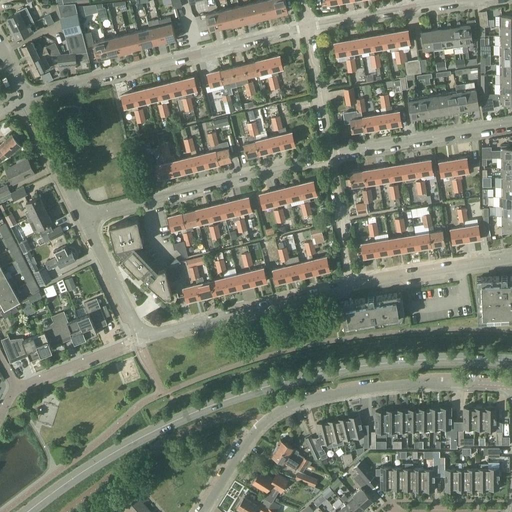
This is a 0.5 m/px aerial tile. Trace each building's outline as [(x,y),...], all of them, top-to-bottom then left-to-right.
[(182,6),(180,0),(171,0),(173,9),(182,6)] [(255,20),(266,17),(262,0),(250,3),(255,20)] [(266,17),(277,15),(273,0),(261,0),(262,0),(266,17)] [(273,0),(277,15),(288,12),(285,0),(273,0)] [(58,4),(61,17),(78,13),(75,3),(58,4)] [(244,23),(255,20),(250,3),(239,6),(244,23)] [(28,27),(35,24),(27,6),(25,7),(18,11),(18,12),(8,17),(11,23),(8,24),(12,32),(26,25),(28,27)] [(233,26),(244,23),(239,6),(228,8),(233,26)] [(105,7),(103,7),(97,7),(100,20),(108,18),(105,7)] [(232,26),(233,26),(228,8),(217,11),(221,27),(232,24),(232,26)] [(210,30),(221,27),(217,11),(206,14),(210,30)] [(479,26),(493,26),(493,19),(487,19),(487,12),(478,12),(479,26)] [(65,35),(82,31),(78,13),(61,17),(65,35)] [(500,25),(511,25),(511,14),(501,15),(499,15),(500,25)] [(159,19),(164,41),(176,38),(170,17),(159,19)] [(153,44),(164,41),(159,19),(159,20),(160,25),(149,28),(153,44)] [(460,21),(463,43),(463,46),(464,52),(468,52),(467,46),(473,45),(472,42),(473,42),(471,31),(477,31),(475,19),(467,20),(466,24),(460,25),(460,21)] [(450,22),(453,45),(454,48),(463,46),(463,43),(460,21),(457,21),(457,25),(451,26),(450,22)] [(447,26),(441,27),(444,46),(445,49),(454,48),(453,45),(450,22),(448,22),(447,26)] [(444,46),(441,27),(441,23),(438,24),(438,28),(432,29),(431,25),(434,47),(444,46)] [(26,25),(12,32),(16,40),(38,29),(35,24),(28,27),(26,25)] [(428,48),(434,47),(431,25),(429,25),(428,29),(421,30),(424,51),(429,51),(428,48)] [(500,35),(511,34),(511,25),(500,25),(500,35)] [(142,47),(153,44),(149,28),(138,31),(142,47)] [(404,56),(405,61),(408,61),(406,52),(408,51),(410,48),(409,42),(410,42),(408,29),(396,32),(398,44),(399,50),(395,51),(396,57),(404,56)] [(65,35),(70,54),(75,53),(87,52),(82,31),(65,35)] [(132,49),(142,47),(138,31),(127,34),(131,51),(132,51),(132,49)] [(109,56),(105,39),(94,42),(91,32),(85,33),(89,46),(94,45),(98,59),(109,56)] [(386,46),(398,44),(396,32),(384,34),(386,46)] [(120,54),(131,51),(127,34),(116,36),(120,54)] [(374,48),(386,46),(384,34),(371,36),(374,48)] [(500,45),(511,44),(511,34),(500,35),(500,45)] [(109,56),(120,54),(116,36),(105,39),(109,56)] [(371,36),(359,38),(361,50),(369,49),(369,55),(370,55),(375,54),(374,48),(371,36)] [(485,37),(481,37),(481,45),(485,45),(489,45),(489,38),(485,38),(485,37)] [(354,51),(361,50),(359,38),(347,40),(350,59),(355,58),(356,58),(354,51)] [(338,61),(346,60),(350,59),(347,40),(335,42),(337,54),(338,61)] [(22,45),(28,59),(39,55),(48,50),(47,47),(43,49),(40,44),(35,46),(32,41),(22,45)] [(500,54),(511,53),(511,44),(500,45),(500,54)] [(45,58),(51,55),(48,50),(39,55),(28,59),(32,67),(30,68),(34,77),(43,73),(42,71),(50,67),(45,58)] [(70,54),(58,55),(59,66),(76,64),(76,60),(89,58),(87,52),(75,53),(70,54)] [(500,64),(511,63),(511,53),(500,54),(500,64)] [(271,70),(272,76),(277,75),(279,74),(277,68),(283,67),(280,55),(268,58),(271,70)] [(256,61),(259,73),(271,70),(268,58),(256,61)] [(456,62),(456,67),(464,66),(463,61),(458,62),(457,58),(455,58),(456,62)] [(408,61),(405,61),(405,62),(407,74),(410,74),(414,73),(421,72),(421,71),(420,59),(408,61)] [(247,76),(259,73),(256,61),(244,64),(247,76)] [(511,63),(500,64),(500,74),(502,74),(511,73),(511,63)] [(244,64),(232,67),(235,79),(236,85),(244,83),(248,82),(247,76),(244,64)] [(227,81),(235,79),(232,67),(220,70),(224,88),(229,87),(227,81)] [(211,85),(205,86),(207,92),(220,89),(224,88),(220,70),(208,73),(211,85)] [(511,73),(502,74),(502,83),(511,82),(511,73)] [(406,76),(400,77),(400,79),(402,89),(408,88),(406,76)] [(194,77),(182,80),(186,97),(191,96),(190,90),(197,89),(194,77)] [(181,99),(182,98),(186,97),(182,80),(170,82),(173,94),(179,93),(181,99)] [(244,83),(246,89),(254,87),(253,81),(248,82),(244,83)] [(278,81),(270,83),(271,89),(280,87),(278,81)] [(167,96),(173,94),(170,82),(158,85),(161,97),(162,103),(167,102),(168,102),(167,96)] [(500,83),(500,93),(511,93),(511,82),(502,83),(500,83)] [(462,91),(456,92),(459,110),(460,115),(462,115),(463,110),(469,109),(470,113),(466,90),(465,83),(461,83),(462,91)] [(146,88),(149,100),(161,97),(158,85),(146,88)] [(224,88),(220,89),(222,95),(231,93),(229,87),(224,88)] [(256,93),(254,87),(246,89),(247,95),(256,93)] [(355,94),(353,87),(343,89),(345,96),(355,94)] [(137,103),(149,100),(146,88),(134,91),(137,103)] [(466,90),(470,113),(472,113),(472,108),(479,107),(476,88),(466,90)] [(122,94),(125,106),(137,103),(134,91),(122,94)] [(437,93),(437,95),(440,114),(441,118),(443,118),(444,113),(450,112),(447,93),(446,92),(437,93)] [(447,93),(450,112),(450,117),(453,116),(454,111),(459,110),(456,92),(447,93)] [(232,99),(231,93),(222,95),(223,101),(232,99)] [(379,95),(380,102),(389,100),(388,93),(379,95)] [(511,93),(500,93),(500,103),(502,103),(511,102),(511,93)] [(480,99),(482,111),(489,110),(487,98),(487,94),(481,94),(480,99)] [(431,115),(431,120),(434,119),(434,115),(440,114),(437,95),(428,97),(431,115)] [(186,97),(182,98),(184,104),(192,102),(191,96),(186,97)] [(415,118),(421,117),(418,98),(418,96),(408,98),(409,100),(408,100),(412,123),(415,122),(415,118)] [(421,117),(422,121),(424,121),(425,116),(431,115),(428,97),(418,98),(421,117)] [(380,102),(381,108),(390,107),(389,100),(380,102)] [(167,102),(162,103),(158,104),(160,110),(168,108),(167,102)] [(192,102),(184,104),(185,111),(194,108),(192,102)] [(134,110),(136,116),(144,114),(143,108),(139,109),(134,110)] [(168,108),(160,110),(161,117),(170,114),(168,108)] [(357,110),(343,112),(345,124),(351,123),(352,131),(365,129),(363,117),(362,117),(361,111),(358,112),(357,110)] [(387,113),(389,125),(402,123),(400,111),(387,113)] [(377,127),(389,125),(387,113),(375,115),(377,127)] [(146,121),(144,114),(136,116),(137,123),(138,123),(142,122),(145,121),(146,121)] [(276,117),(271,118),(273,125),(282,123),(281,119),(280,115),(276,117)] [(365,129),(377,127),(375,115),(363,117),(365,129)] [(229,124),(227,117),(214,121),(215,127),(229,124)] [(247,124),(249,130),(258,127),(256,121),(247,124)] [(258,127),(249,130),(250,136),(255,135),(259,133),(258,127)] [(280,135),(283,147),(295,144),(292,132),(287,133),(286,127),(283,128),(279,129),(280,135)] [(208,133),(209,139),(218,137),(216,131),(208,133)] [(12,135),(0,145),(0,162),(6,156),(7,157),(21,145),(12,135)] [(250,142),(244,144),(247,156),(248,158),(254,157),(253,154),(259,153),(256,141),(255,135),(250,136),(248,136),(250,142)] [(271,150),(283,147),(280,135),(268,138),(271,150)] [(184,139),(185,145),(194,143),(193,137),(184,139)] [(211,145),(211,146),(215,145),(219,144),(218,137),(209,139),(211,145)] [(271,150),(268,138),(256,141),(259,153),(271,150)] [(142,142),(146,156),(152,154),(149,140),(142,142)] [(160,145),(161,152),(170,149),(169,143),(160,145)] [(187,151),(187,152),(191,151),(196,149),(194,143),(185,145),(187,151)] [(211,151),(204,153),(207,165),(219,162),(216,150),(217,150),(215,145),(211,146),(211,145),(210,146),(211,151)] [(501,150),(492,150),(492,146),(482,147),(482,157),(487,157),(501,157),(511,156),(511,147),(503,147),(503,148),(501,148),(501,150)] [(216,150),(219,162),(231,159),(228,147),(217,150),(216,150)] [(188,157),(180,159),(183,171),(195,168),(192,156),(191,151),(187,152),(187,151),(186,152),(188,157)] [(204,153),(197,155),(192,156),(195,168),(207,165),(204,153)] [(183,171),(180,159),(176,160),(174,154),(171,155),(167,156),(171,174),(183,171)] [(159,178),(171,174),(167,156),(162,157),(164,163),(156,165),(159,178)] [(501,167),(511,166),(511,156),(501,157),(501,167)] [(17,163),(6,168),(13,183),(35,173),(28,158),(26,158),(25,157),(24,157),(17,160),(16,161),(17,163)] [(467,157),(453,159),(455,173),(469,170),(467,157)] [(431,159),(417,162),(419,175),(433,172),(431,159)] [(453,159),(439,162),(441,175),(450,174),(455,173),(453,159)] [(407,182),(415,181),(414,175),(419,175),(417,162),(404,164),(406,177),(407,182)] [(392,179),(406,177),(404,164),(390,166),(392,179)] [(379,181),(392,179),(390,166),(377,168),(379,181)] [(511,166),(501,167),(501,176),(511,176),(511,166)] [(377,168),(363,170),(365,183),(379,181),(377,168)] [(363,170),(350,173),(352,186),(365,183),(363,170)] [(511,176),(501,176),(501,186),(511,185),(511,176)] [(300,184),(303,196),(316,193),(313,181),(300,184)] [(7,184),(0,187),(0,197),(10,193),(12,192),(7,184)] [(300,184),(287,187),(290,200),(291,206),(300,204),(305,202),(303,196),(300,184)] [(501,196),(503,196),(506,196),(511,195),(511,185),(501,186),(501,196)] [(10,193),(14,200),(27,193),(23,186),(12,192),(10,193)] [(426,193),(425,186),(416,188),(417,195),(426,193)] [(277,203),(290,200),(287,187),(274,191),(277,203)] [(260,194),(263,206),(277,203),(274,191),(260,194)] [(488,193),(488,205),(496,205),(497,193),(488,193)] [(477,194),(464,195),(465,206),(478,205),(477,194)] [(511,195),(506,196),(503,196),(501,196),(499,196),(499,205),(503,205),(511,205),(511,195)] [(32,216),(46,210),(39,196),(26,202),(30,210),(25,213),(28,218),(32,216)] [(248,197),(235,200),(238,213),(239,213),(252,210),(248,197)] [(234,215),(235,220),(240,219),(239,213),(238,213),(235,200),(222,204),(225,217),(234,215)] [(300,204),(302,210),(311,208),(309,201),(305,202),(300,204)] [(364,202),(356,204),(358,214),(370,212),(368,202),(364,203),(364,202)] [(212,220),(225,217),(222,204),(208,207),(212,220)] [(503,215),(511,215),(511,205),(503,205),(503,215)] [(195,210),(198,223),(212,220),(208,207),(195,210)] [(274,210),(276,216),(284,214),(283,208),(274,210)] [(312,214),(311,208),(302,210),(304,216),(312,214)] [(32,216),(28,218),(34,231),(39,229),(44,239),(45,242),(51,240),(65,233),(61,225),(53,229),(50,224),(52,223),(46,210),(32,216)] [(185,227),(198,223),(195,210),(182,214),(185,227)] [(420,215),(422,221),(431,220),(430,213),(420,215)] [(168,217),(172,230),(185,227),(182,214),(168,217)] [(276,216),(277,222),(286,220),(284,214),(276,216)] [(16,224),(27,220),(25,215),(15,219),(16,224)] [(511,215),(503,215),(501,215),(501,225),(502,225),(502,234),(511,232),(511,215)] [(240,219),(235,220),(236,220),(237,226),(246,224),(245,217),(240,219)] [(166,298),(168,295),(172,294),(166,268),(158,270),(156,272),(133,248),(127,254),(124,250),(123,248),(143,243),(137,219),(109,226),(115,250),(123,258),(122,258),(139,276),(141,274),(148,281),(147,282),(154,288),(156,287),(159,290),(159,292),(166,298)] [(0,229),(4,238),(11,234),(5,222),(3,224),(1,220),(0,221),(0,229)] [(431,220),(422,221),(423,228),(432,226),(431,220)] [(465,226),(467,239),(480,237),(478,224),(470,225),(469,220),(468,220),(464,220),(465,226)] [(208,226),(210,232),(219,230),(217,224),(208,226)] [(248,230),(246,224),(237,226),(239,232),(248,230)] [(458,227),(451,229),(453,241),(467,239),(465,226),(458,227)] [(321,227),(310,230),(312,236),(323,234),(321,227)] [(191,230),(183,233),(184,239),(193,237),(191,230)] [(219,230),(210,232),(211,238),(220,236),(219,230)] [(429,232),(431,245),(445,243),(443,230),(429,232)] [(418,248),(431,245),(429,232),(416,235),(418,248)] [(10,249),(17,245),(11,234),(4,238),(10,249)] [(404,250),(418,248),(416,235),(402,237),(404,250)] [(193,237),(184,239),(186,245),(195,243),(193,237)] [(391,252),(404,250),(402,237),(389,239),(391,252)] [(31,250),(26,239),(20,242),(19,243),(24,253),(25,253),(31,250)] [(391,252),(389,239),(375,241),(377,254),(391,252)] [(304,242),(306,249),(315,246),(313,240),(304,242)] [(187,256),(183,241),(172,244),(173,249),(176,248),(183,257),(187,256)] [(364,257),(377,254),(375,241),(362,244),(364,257)] [(76,260),(75,257),(76,256),(75,252),(73,252),(72,250),(69,251),(65,244),(53,250),(56,257),(45,262),(49,270),(60,264),(61,267),(76,260)] [(16,260),(23,256),(17,245),(10,249),(16,260)] [(306,249),(307,255),(316,252),(315,246),(306,249)] [(278,249),(279,255),(288,253),(287,247),(278,249)] [(241,254),(243,261),(251,258),(250,252),(241,254)] [(279,255),(281,261),(285,260),(290,259),(288,253),(279,255)] [(21,271),(28,268),(23,256),(16,260),(21,271)] [(313,260),(317,272),(330,269),(327,256),(313,260)] [(290,259),(285,260),(287,266),(290,279),(303,276),(300,263),(299,257),(290,259)] [(177,265),(181,262),(176,258),(168,266),(169,268),(177,265)] [(300,263),(303,276),(317,272),(313,260),(300,263)] [(216,266),(217,273),(226,271),(225,264),(216,266)] [(191,273),(199,271),(197,265),(189,267),(189,269),(190,268),(191,273)] [(50,279),(44,266),(33,271),(39,285),(50,279)] [(287,266),(273,270),(276,282),(290,279),(287,266)] [(0,282),(8,278),(12,276),(9,271),(5,273),(2,267),(0,268),(0,282)] [(27,282),(34,279),(28,268),(21,271),(27,282)] [(250,271),(253,284),(267,281),(264,268),(250,271)] [(198,277),(201,277),(199,271),(191,273),(192,277),(191,277),(192,279),(196,278),(198,278),(198,277)] [(240,287),(253,284),(250,271),(237,274),(240,287)] [(227,291),(240,287),(237,274),(224,278),(227,291)] [(511,275),(481,277),(481,284),(476,284),(477,313),(482,313),(482,320),(511,318),(511,275)] [(197,284),(200,297),(214,294),(210,281),(202,283),(201,277),(198,277),(198,278),(196,278),(197,284)] [(0,296),(14,289),(8,278),(0,282),(0,296)] [(214,294),(227,291),(224,278),(210,281),(214,294)] [(34,279),(27,282),(32,293),(40,290),(34,279)] [(187,301),(200,297),(197,284),(184,288),(187,301)] [(21,300),(14,289),(0,296),(0,300),(5,309),(21,300)] [(40,290),(28,296),(31,302),(42,296),(40,290)] [(401,292),(340,302),(344,322),(347,321),(348,326),(348,327),(401,319),(400,313),(404,312),(401,292)] [(85,306),(75,310),(78,317),(86,337),(97,332),(95,327),(106,323),(106,324),(107,324),(97,298),(84,303),(85,306)] [(4,318),(18,310),(14,304),(0,312),(4,318)] [(64,311),(51,316),(62,342),(63,342),(62,340),(73,336),(75,341),(86,337),(78,317),(68,322),(64,311)] [(44,331),(34,335),(41,355),(53,350),(50,345),(61,340),(62,342),(51,316),(54,322),(43,329),(44,331)] [(41,355),(34,335),(24,339),(23,337),(10,339),(8,333),(7,333),(8,337),(2,340),(7,352),(13,350),(17,360),(18,359),(17,358),(28,354),(30,359),(41,355)] [(441,407),(440,428),(445,428),(445,434),(451,434),(457,434),(457,430),(457,421),(452,421),(452,406),(441,406),(441,407)] [(429,408),(429,428),(440,429),(440,428),(441,407),(429,407),(429,408)] [(474,428),(474,407),(463,407),(463,428),(474,428)] [(485,428),(485,409),(485,408),(474,407),(474,428),(485,428)] [(407,409),(407,429),(418,429),(418,408),(407,408),(407,409)] [(418,408),(418,429),(429,429),(429,428),(429,408),(418,408)] [(386,410),(386,430),(397,431),(397,430),(397,409),(386,409),(386,410)] [(397,409),(397,430),(407,430),(407,429),(407,409),(397,409)] [(485,409),(485,428),(485,429),(496,430),(496,409),(485,409)] [(375,428),(375,431),(386,431),(386,430),(386,410),(375,410),(375,425),(375,428)] [(348,417),(353,437),(364,435),(364,447),(368,447),(369,424),(362,426),(359,414),(348,417)] [(353,437),(348,417),(348,416),(337,418),(342,439),(343,439),(353,437)] [(342,439),(337,418),(328,420),(332,440),(334,446),(335,449),(339,449),(338,445),(343,444),(343,439),(342,439)] [(332,440),(328,420),(317,422),(319,436),(313,439),(316,445),(322,459),(328,457),(321,443),(325,442),(326,446),(328,447),(334,446),(332,440)] [(502,431),(496,431),(496,444),(503,444),(509,444),(509,436),(502,436),(502,431)] [(316,445),(313,439),(311,435),(305,438),(315,459),(320,456),(316,445)] [(276,445),(275,446),(296,459),(307,466),(316,469),(316,468),(308,464),(310,461),(300,454),(301,452),(300,451),(280,439),(279,441),(278,441),(276,444),(276,445)] [(272,452),(271,454),(291,466),(290,466),(296,469),(297,467),(303,471),(307,466),(296,459),(275,446),(274,448),(273,449),(272,451),(272,452)] [(488,447),(488,454),(488,457),(500,457),(500,447),(488,447)] [(361,460),(354,466),(359,472),(365,478),(367,481),(373,476),(374,475),(361,460)] [(403,488),(413,488),(413,468),(413,463),(403,463),(403,467),(403,468),(403,487),(403,488)] [(488,488),(488,468),(488,463),(479,463),(479,468),(477,468),(477,489),(488,489),(488,488)] [(392,487),(392,467),(392,466),(380,466),(380,468),(376,468),(376,473),(380,473),(381,487),(392,487)] [(403,487),(403,468),(403,467),(392,467),(392,487),(392,488),(403,487)] [(488,468),(488,488),(499,488),(500,467),(489,467),(488,468)] [(424,489),(424,469),(424,468),(413,468),(413,488),(413,489),(424,489)] [(456,469),(445,468),(445,476),(445,489),(456,489),(456,469)] [(477,489),(477,468),(467,468),(467,469),(467,489),(477,489)] [(435,490),(435,476),(433,476),(433,469),(424,469),(424,489),(424,490),(435,490)] [(467,489),(467,469),(456,469),(456,489),(467,489)] [(309,476),(297,471),(294,479),(306,483),(309,476)] [(277,472),(277,473),(279,474),(275,479),(274,478),(270,476),(269,477),(260,472),(253,483),(266,491),(262,496),(272,502),(276,495),(275,495),(274,497),(266,492),(270,485),(281,491),(288,479),(277,472)] [(371,486),(367,481),(365,478),(359,472),(353,477),(361,486),(353,493),(364,507),(373,500),(366,492),(372,487),(371,486)] [(343,482),(338,477),(333,481),(338,486),(343,482)] [(125,507),(138,496),(128,485),(115,496),(125,507)] [(322,493),(327,498),(334,492),(330,487),(322,493)] [(322,503),(327,498),(322,493),(318,497),(322,503)] [(341,497),(344,501),(353,511),(358,511),(364,507),(353,493),(348,497),(345,494),(341,497)] [(129,511),(141,511),(147,507),(138,496),(125,507),(129,511)] [(237,508),(244,511),(275,511),(269,508),(272,503),(263,497),(260,502),(259,502),(258,504),(244,496),(237,508)] [(338,511),(353,511),(344,501),(335,508),(338,511)]
